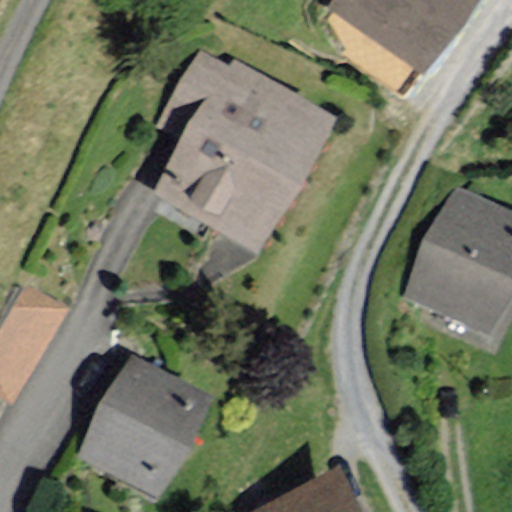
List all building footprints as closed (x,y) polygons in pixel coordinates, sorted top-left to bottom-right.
[(340,0),(339,2),(423,65),(472,0),(340,0)] [(233,75),(204,58),(164,127),(188,141),(160,191),(165,194),(171,197),(163,210),(193,227),(200,214),(251,244),(288,180),(324,117),(238,68),(233,75)] [(511,283),(511,220),(460,197),(416,293),(492,328),(511,283)] [(64,317),(15,287),(0,312),(0,400),(11,407),(64,317)] [(205,401),(132,363),(85,453),(157,491),(205,401)] [(352,511),(333,475),(262,511),(352,511)]
